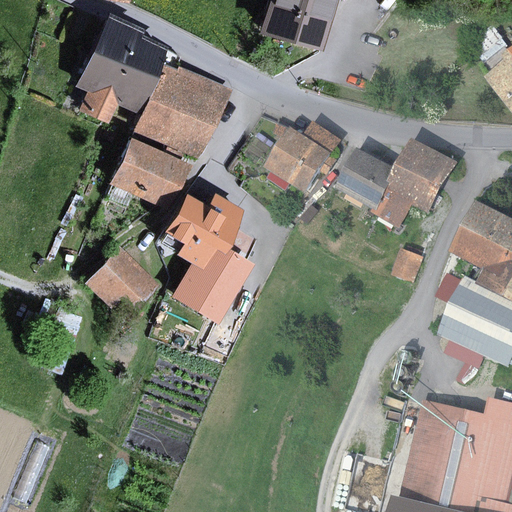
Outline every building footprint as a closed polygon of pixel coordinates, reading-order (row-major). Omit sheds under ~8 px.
[(320,0),(253,0),(246,29),(309,45),(320,0)] [(111,18),(95,53),(161,79),(168,65),(178,70),(179,66),(183,58),(144,38),(146,33),(111,18)] [(511,51),(508,46),(479,67),(511,113),(511,51)] [(144,117),(161,79),(95,53),(80,89),(89,93),(79,112),(112,126),(122,106),(144,117)] [(161,79),(144,117),(136,129),(198,161),(232,92),(179,66),(178,70),(168,65),(161,79)] [(286,127),(261,166),(303,192),(338,138),(309,121),(300,135),(286,127)] [(454,162),(410,138),(392,169),(383,185),(411,201),(427,210),(454,162)] [(186,164),(133,140),(113,187),(165,210),(186,164)] [(383,185),(392,169),(355,148),(332,187),(373,209),(369,212),(399,228),(411,201),(383,185)] [(211,208),(190,196),(166,237),(182,247),(178,254),(197,265),(212,239),(227,248),(248,212),(218,195),(211,208)] [(511,221),(472,200),(445,251),(485,273),(511,222),(511,221)] [(486,289),(511,301),(511,237),(486,289)] [(256,265),(227,248),(212,239),(197,265),(179,296),(223,321),(256,265)] [(121,248),(85,283),(123,322),(159,287),(121,248)] [(424,257),(400,248),(390,276),(414,284),(424,257)] [(463,278),(436,334),(448,340),(484,357),(506,367),(511,354),(511,301),(486,289),(463,278)] [(245,333),(217,322),(205,350),(233,361),(245,333)] [(484,357),(448,340),(442,353),(478,370),(484,357)] [(403,365),(406,366),(408,366),(411,365),(413,364),(415,361),(415,359),(415,356),(414,354),(413,352),(411,351),(408,350),(406,350),(404,351),(402,352),(400,355),(400,357),(400,360),(401,363),(403,365)] [(398,381),(401,382),(404,382),(406,381),(409,380),(410,378),(411,375),(411,373),(410,370),(408,369),(406,367),(404,366),(401,367),(399,367),(397,369),(396,371),(395,374),(395,377),(396,379),(398,381)] [(482,414),(422,401),(401,494),(480,511),(511,511),(511,503),(505,502),(511,471),(511,402),(486,397),(482,414)] [(480,511),(401,494),(387,491),(382,511),(480,511)]
